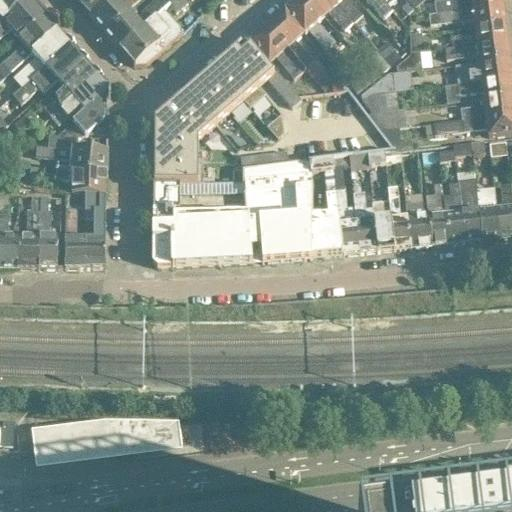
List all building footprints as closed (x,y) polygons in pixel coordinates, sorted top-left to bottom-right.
[(0,39),(9,31),(17,39),(44,15),(30,0),(26,0),(0,23),(0,39)] [(0,0),(0,23),(26,0),(0,0)] [(76,0),(74,2),(89,19),(111,0),(76,0)] [(118,0),(111,0),(89,19),(104,36),(130,14),(145,0),(125,0),(121,4),(118,0)] [(160,0),(136,21),(130,14),(104,36),(118,52),(163,13),(169,8),(177,0),(160,0)] [(177,0),(169,8),(176,16),(188,6),(182,0),(177,0)] [(323,20),(305,0),(296,0),(294,2),(294,5),(287,12),(305,36),(308,33),(324,51),(332,44),(316,26),(323,20)] [(353,26),(330,0),(305,0),(323,20),(328,15),(344,33),(353,26)] [(345,0),(330,0),(353,26),(361,18),(345,0)] [(381,1),(379,0),(364,0),(383,21),(392,14),(381,1)] [(425,0),(409,0),(406,3),(414,11),(425,0)] [(435,5),(437,17),(503,9),(502,3),(504,0),(459,0),(460,2),(435,5)] [(406,3),(400,8),(407,17),(414,11),(406,3)] [(473,23),(474,30),(507,26),(506,16),(504,14),(503,9),(437,17),(429,18),(431,28),(473,23)] [(287,12),(286,12),(281,17),(278,16),(273,21),(273,24),(268,28),(306,72),(313,66),(295,45),(305,36),(287,12)] [(163,13),(118,52),(134,69),(146,68),(183,35),(163,13)] [(58,31),(44,15),(17,39),(24,47),(3,66),(10,74),(31,55),(58,31)] [(453,50),(507,44),(507,39),(509,36),(507,26),(474,30),(475,36),(451,39),(453,50)] [(306,72),(268,28),(264,32),(262,30),(248,42),(269,67),(277,60),(295,82),(306,72)] [(13,83),(20,91),(70,45),(58,31),(31,55),(37,61),(13,83)] [(410,37),(411,55),(420,54),(423,54),(421,36),(410,37)] [(453,50),(441,52),(443,63),(477,59),(478,66),(511,62),(511,61),(511,52),(508,50),(507,44),(453,50)] [(70,45),(20,91),(11,100),(19,108),(36,92),(42,99),(58,85),(84,61),(70,45)] [(239,50),(230,58),(259,91),(268,83),(274,78),(245,45),(239,50)] [(391,69),(399,62),(385,46),(377,53),(391,69)] [(383,75),(391,69),(377,53),(370,59),(383,75)] [(422,73),(420,54),(411,55),(411,58),(395,70),(396,75),(399,75),(422,73)] [(230,58),(215,71),(244,104),(243,105),(249,112),(265,98),(259,91),(230,58)] [(98,77),(84,61),(58,85),(64,92),(54,101),(50,96),(39,107),(43,111),(50,120),(98,77)] [(511,62),(478,66),(455,69),(457,87),(511,81),(511,80),(511,75),(511,74),(511,62)] [(215,71),(201,83),(230,116),(243,105),(244,104),(215,71)] [(359,96),(377,80),(369,71),(351,86),(359,96)] [(268,83),(274,90),(283,82),(277,75),(274,78),(268,83)] [(358,100),(361,104),(369,97),(385,96),(401,94),(399,75),(396,75),(388,76),(358,100)] [(85,116),(107,97),(107,87),(98,77),(50,120),(58,129),(79,110),(84,115),(85,116)] [(482,96),(483,103),(511,100),(511,81),(457,87),(459,99),(482,96)] [(283,82),(274,90),(280,97),(289,89),(283,82)] [(201,83),(187,96),(215,129),(230,116),(201,83)] [(343,87),(331,88),(332,97),(347,95),(349,94),(343,87)] [(289,89),(280,97),(286,104),(295,96),(289,89)] [(187,96),(173,108),(201,141),(215,129),(187,96)] [(295,96),(286,104),(292,111),(301,103),(299,101),(295,96)] [(387,114),(385,96),(369,97),(361,104),(370,115),(387,114)] [(85,116),(84,115),(60,136),(56,140),(47,140),(46,151),(76,154),(76,153),(77,141),(84,139),(88,140),(88,139),(107,141),(107,97),(85,116)] [(463,124),(511,118),(511,100),(483,103),(470,105),(471,111),(461,112),(463,124)] [(155,124),(154,149),(198,149),(198,144),(201,141),(173,108),(155,124)] [(371,117),(368,119),(379,133),(399,131),(408,130),(406,112),(399,113),(387,115),(387,114),(370,115),(371,117)] [(511,118),(463,124),(434,127),(435,139),(487,132),(488,139),(511,136),(511,118)] [(16,132),(32,134),(22,122),(14,130),(16,132)] [(471,146),(473,159),(485,157),(483,144),(471,146)] [(1,146),(0,157),(0,163),(0,166),(9,168),(10,147),(1,146)] [(473,159),(471,146),(452,148),(453,154),(454,161),(473,159)] [(507,160),(507,156),(506,146),(489,148),(491,162),(507,160)] [(154,149),(154,167),(198,168),(198,167),(198,149),(154,149)] [(38,150),(37,162),(67,165),(67,173),(106,177),(107,155),(106,154),(105,156),(76,153),(76,154),(46,151),(38,150)] [(454,164),(454,161),(453,154),(446,155),(438,156),(439,166),(454,164)] [(287,155),(277,156),(279,168),(288,167),(287,155)] [(277,156),(268,158),(270,170),(279,168),(277,156)] [(368,170),(385,169),(384,161),(383,157),(367,159),(368,170)] [(268,158),(259,159),(260,171),(270,170),(268,158)] [(259,159),(250,160),(251,172),(260,171),(259,159)] [(367,159),(349,161),(350,171),(351,174),(368,172),(368,170),(367,159)] [(400,159),(384,161),(385,169),(401,167),(400,159)] [(250,160),(241,161),(242,173),(251,172),(250,160)] [(333,173),(350,171),(349,161),(332,163),(333,173)] [(332,163),(310,166),(310,175),(323,174),(333,173),(332,163)] [(311,262),(311,214),(310,175),(310,166),(245,174),(246,189),(248,212),(251,254),(261,253),(262,266),(311,262)] [(154,167),(154,187),(202,187),(203,167),(198,167),(198,168),(154,167)] [(106,177),(67,173),(29,170),(28,180),(36,181),(36,185),(52,186),(52,188),(67,189),(67,197),(85,199),(106,201),(106,177)] [(242,175),(233,175),(233,187),(243,187),(242,175)] [(466,246),(482,244),(475,184),(458,186),(459,187),(459,195),(466,246)] [(450,198),(443,199),(449,247),(466,246),(459,195),(459,187),(449,188),(450,198)] [(511,199),(511,188),(502,189),(504,210),(496,210),(499,242),(511,240),(511,199)] [(154,189),(153,214),(248,212),(246,189),(154,189)] [(428,218),(426,218),(430,250),(449,247),(443,199),(442,189),(433,190),(434,200),(426,201),(428,218)] [(411,252),(407,221),(399,221),(396,191),(387,192),(389,206),(395,253),(411,252)] [(494,192),(476,194),(482,244),(499,242),(496,210),(494,192)] [(342,259),(359,257),(354,212),(347,213),(345,194),(335,195),(342,258),(342,259)] [(327,213),(311,214),(311,262),(312,262),(342,259),(335,195),(325,196),(327,213)] [(359,257),(377,255),(372,212),(366,213),(364,196),(353,198),(354,212),(359,257)] [(66,197),(65,272),(84,272),(85,243),(76,243),(77,212),(85,213),(85,199),(67,197),(66,197)] [(0,272),(18,272),(18,240),(7,240),(7,198),(0,198),(0,272)] [(85,213),(85,219),(94,219),(94,212),(106,212),(106,201),(85,199),(85,213)] [(405,201),(407,221),(411,252),(430,250),(426,218),(424,219),(422,199),(405,201)] [(18,272),(38,272),(39,201),(30,201),(30,215),(27,215),(27,240),(18,240),(18,272)] [(39,201),(38,272),(57,273),(58,240),(57,240),(50,240),(50,202),(39,201)] [(377,255),(395,253),(389,206),(372,208),(372,212),(377,255)] [(85,243),(84,272),(105,272),(105,263),(105,242),(106,212),(94,212),(94,219),(94,243),(85,243)] [(251,254),(248,212),(153,214),(153,267),(158,271),(252,267),(251,254)] [(41,472),(186,453),(182,425),(107,424),(37,433),(41,472)]
